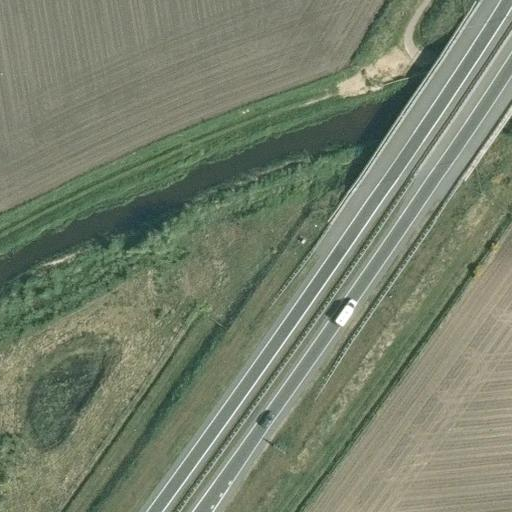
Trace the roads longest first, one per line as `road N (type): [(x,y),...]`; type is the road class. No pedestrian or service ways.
road 1 (trunk): [(508,0),(154,511)]
road 2 (trunk): [(201,511),(511,63)]
road 3 (track): [(0,233),(171,151),(362,79),(410,49)]
